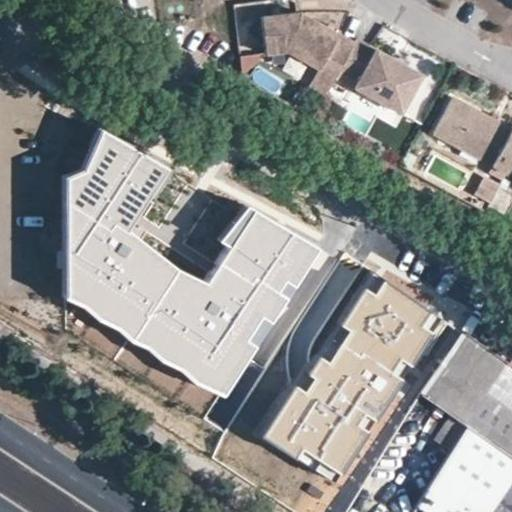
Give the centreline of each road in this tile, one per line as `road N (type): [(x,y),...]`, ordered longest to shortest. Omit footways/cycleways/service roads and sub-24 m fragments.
road 1 (tertiary): [(27,0),(149,86),(511,287)]
road 2 (primary): [(128,511),(0,428)]
road 3 (residential): [(394,5),(511,62)]
